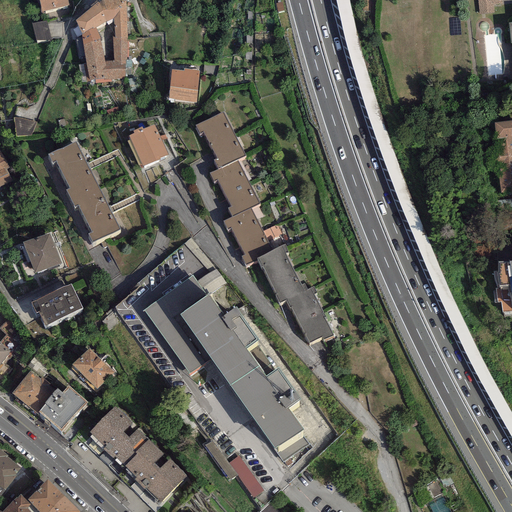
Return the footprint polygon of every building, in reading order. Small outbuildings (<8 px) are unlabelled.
[(64,0),(35,0),(40,17),(67,11),(64,0)] [(502,6),(501,0),(481,0),(482,15),(495,15),(495,6),(502,6)] [(86,84),(124,82),(126,5),(101,3),(75,23),(76,34),(81,33),(86,84)] [(46,23),(31,27),(34,41),(35,46),(50,43),(50,40),(46,23)] [(168,73),(167,102),(195,103),(196,75),(168,73)] [(226,117),(197,131),(201,139),(208,136),(222,164),(215,167),(219,175),(240,165),(248,161),(226,117)] [(153,126),(125,138),(140,172),(168,160),(153,126)] [(511,128),(498,130),(500,153),(497,154),(492,161),(492,170),(499,175),(502,175),(504,198),(511,197),(511,128)] [(78,147),(50,161),(55,170),(59,168),(73,196),(68,198),(77,215),(81,213),(94,239),(89,241),(94,250),(122,236),(78,147)] [(0,155),(0,191),(15,183),(0,155)] [(219,175),(211,179),(216,190),(223,186),(235,211),(229,214),(232,222),(253,212),(261,208),(240,165),(219,175)] [(232,222),(225,226),(230,235),(236,232),(249,259),(243,262),(247,270),(260,264),(275,256),(253,212),(232,222)] [(20,249),(32,280),(61,268),(49,238),(20,249)] [(285,252),(275,256),(260,264),(283,311),(291,307),(313,351),(336,340),(313,293),(307,296),(285,252)] [(511,269),(499,271),(505,315),(511,313),(511,269)] [(213,309),(194,282),(147,316),(193,380),(210,368),(184,330),(213,309)] [(69,288),(28,307),(34,321),(38,319),(45,333),(82,315),(69,288)] [(228,330),(213,309),(184,330),(210,368),(233,400),(263,379),(251,362),(228,330)] [(241,321),(228,330),(251,362),(263,353),(241,321)] [(0,373),(12,357),(0,349),(0,373)] [(88,350),(69,372),(95,395),(114,373),(88,350)] [(41,420),(58,395),(50,390),(52,388),(43,382),(41,384),(31,377),(14,402),(41,420)] [(269,388),(263,379),(233,400),(282,468),(312,447),(293,421),(269,388)] [(282,379),(269,388),(293,421),(305,412),(282,379)] [(58,395),(41,420),(66,437),(89,405),(70,392),(65,400),(58,395)] [(113,411),(87,438),(160,509),(187,482),(113,411)] [(11,459),(0,450),(0,502),(24,472),(10,461),(11,459)] [(72,511),(46,486),(27,506),(32,511),(72,511)] [(32,511),(27,506),(21,500),(9,511),(32,511)]
